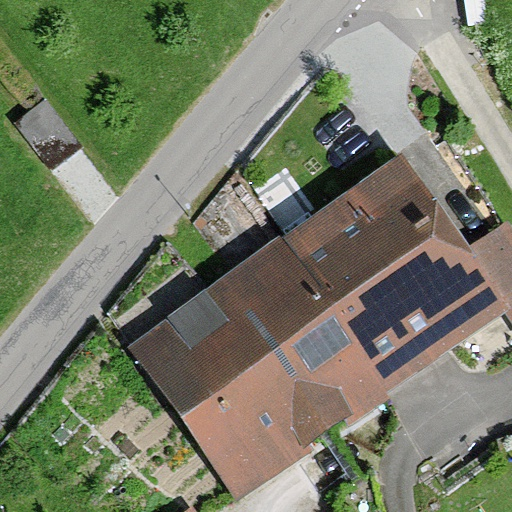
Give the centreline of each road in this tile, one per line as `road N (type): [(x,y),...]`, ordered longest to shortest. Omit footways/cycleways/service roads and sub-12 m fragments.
road 1 (tertiary): [(0,379),(320,0)]
road 2 (residential): [(412,0),(511,165)]
